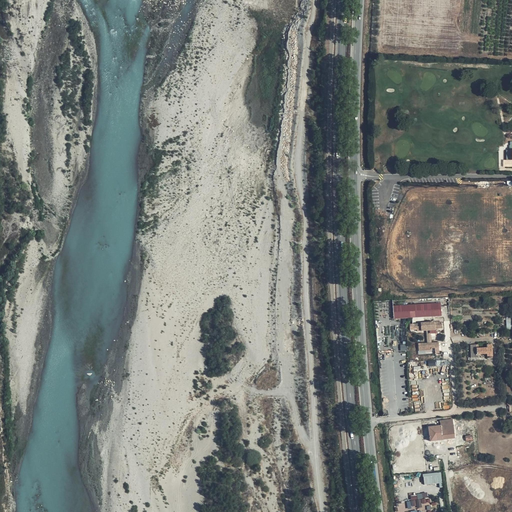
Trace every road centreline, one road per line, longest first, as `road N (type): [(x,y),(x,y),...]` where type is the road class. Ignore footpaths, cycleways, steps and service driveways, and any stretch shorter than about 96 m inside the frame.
road 1 (track): [(316,0),(306,151),(307,373),(321,511)]
road 2 (primary): [(344,0),(340,243),(363,511)]
road 3 (primary): [(377,511),(353,174)]
road 4 (primary): [(353,174),(358,0)]
road 5 (residential): [(353,174),(511,177)]
